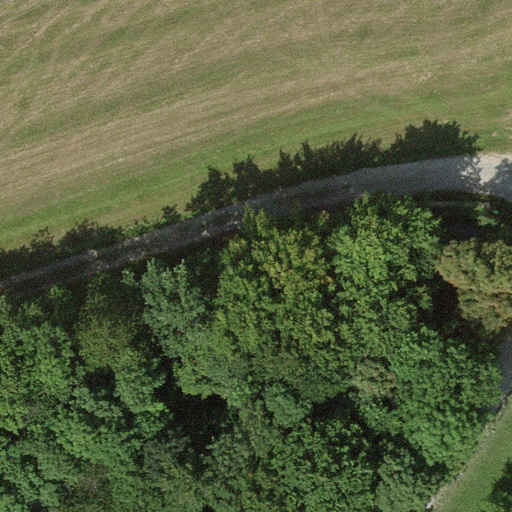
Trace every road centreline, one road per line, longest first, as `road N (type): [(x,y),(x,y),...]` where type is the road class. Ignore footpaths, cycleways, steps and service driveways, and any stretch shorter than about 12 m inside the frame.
road 1 (track): [(511,176),(366,185),(0,297)]
road 2 (track): [(407,511),(511,356)]
